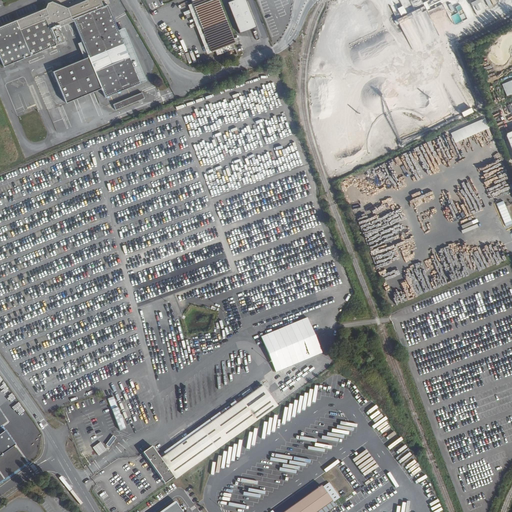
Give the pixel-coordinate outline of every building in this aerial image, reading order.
[(0,60),(3,68),(64,43),(59,28),(73,23),(72,20),(74,20),(79,33),(77,33),(78,36),(80,36),(89,58),(52,72),(65,103),(101,88),(105,98),(140,84),(108,6),(104,7),(100,0),(89,0),(67,9),(52,2),(48,4),(46,9),(0,27),(0,60)] [(190,0),(195,10),(212,53),(216,51),(217,56),(236,49),(234,44),(236,44),(218,0),(190,0)] [(484,11),(478,0),(476,0),(470,3),(476,16),(480,14),(480,13),(484,11)] [(263,5),(272,29),(282,25),(273,1),(263,5)] [(424,6),(397,19),(399,24),(426,10),(424,6)] [(191,11),(208,54),(212,53),(195,10),(191,11)] [(506,95),(511,93),(511,80),(502,83),(506,95)] [(25,90),(26,93),(22,94),(27,107),(35,104),(30,88),(25,90)] [(142,93),(113,105),(116,111),(144,100),(142,93)] [(17,108),(23,106),(18,94),(12,96),(17,108)] [(489,127),(485,117),(451,130),(455,140),(489,127)] [(241,399),(256,421),(277,406),(262,384),(241,399)] [(225,411),(165,454),(160,458),(151,446),(141,453),(160,479),(160,480),(163,484),(167,482),(172,478),(174,481),(256,421),(241,399),(225,411)] [(224,408),(163,452),(165,454),(225,411),(224,408)] [(321,483),(281,511),(325,511),(337,504),(334,500),(340,496),(329,480),(323,485),(321,483)] [(181,511),(175,503),(162,511),(181,511)]
